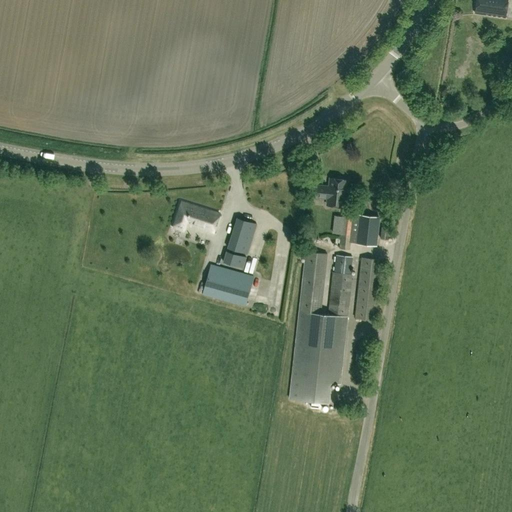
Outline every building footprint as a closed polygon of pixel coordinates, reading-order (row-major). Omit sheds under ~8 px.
[(505,17),(507,0),(476,0),(475,13),(505,17)] [(499,41),(508,42),(508,38),(511,38),(511,29),(500,28),(499,41)] [(330,178),(329,187),(312,185),(311,197),(328,198),(327,205),(343,207),(346,180),(330,178)] [(213,232),(213,233),(220,213),(181,201),(173,227),(184,231),(187,221),(191,223),(191,224),(206,229),(207,226),(214,228),(213,232)] [(376,245),(379,217),(359,215),(359,219),(353,218),(343,217),(341,236),(340,236),(339,248),(350,249),(350,242),(376,245)] [(228,247),(248,254),(257,224),(237,218),(228,247)] [(196,267),(198,248),(176,246),(174,265),(196,267)] [(339,384),(347,316),(351,274),(350,274),(352,257),(336,255),(334,272),(333,272),(328,314),(320,313),(327,254),(306,251),(299,311),(288,398),(327,402),(329,382),(339,384)] [(233,265),(243,268),(246,257),(236,254),(233,265)] [(374,319),(381,260),(361,257),(355,317),(374,319)] [(245,306),(253,276),(210,264),(202,294),(245,306)]
